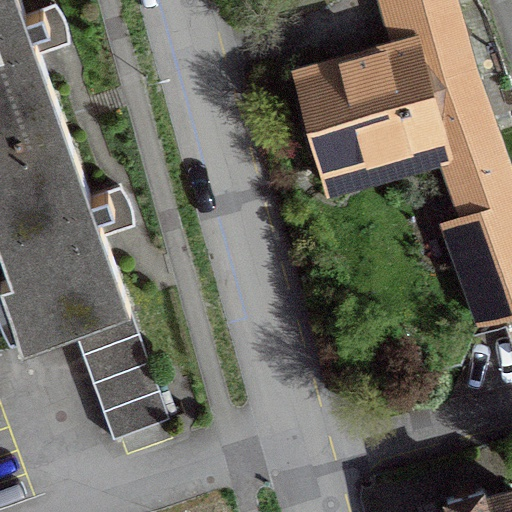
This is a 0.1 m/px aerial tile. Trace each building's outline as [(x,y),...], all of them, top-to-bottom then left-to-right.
[(70,327),(126,307),(96,225),(93,216),(110,209),(105,193),(87,199),(61,124),(32,44),(28,34),(46,28),(40,12),(22,18),(15,0),(0,0),(0,256),(30,341),(70,327)] [(463,218),(511,202),(511,195),(467,69),(454,72),(442,25),(453,22),(447,0),(382,0),(396,49),(297,76),(323,170),(434,140),(463,218)] [(511,202),(463,218),(451,242),(478,318),(475,319),(476,321),(511,308),(511,202)] [(126,307),(70,327),(110,441),(166,420),(126,307)] [(445,511),(443,511),(511,511),(511,493),(485,501),(479,491),(443,502),(445,511)]
